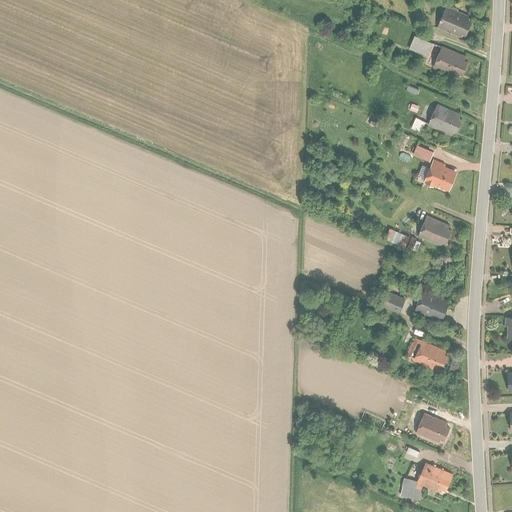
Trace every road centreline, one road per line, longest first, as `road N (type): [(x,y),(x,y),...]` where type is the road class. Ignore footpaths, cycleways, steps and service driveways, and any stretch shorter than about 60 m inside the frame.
road 1 (secondary): [(482,511),(475,316),(500,0)]
road 2 (track): [(493,103),(240,0)]
